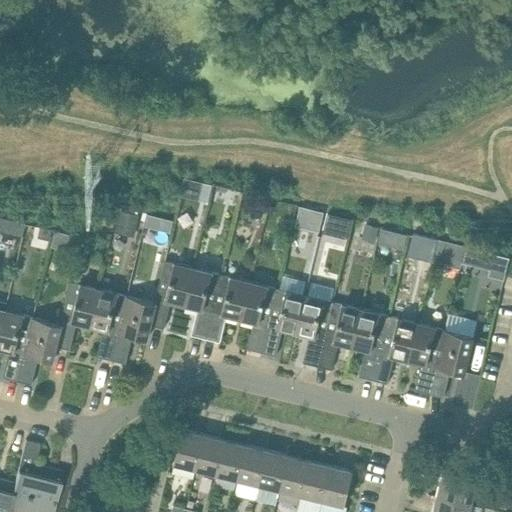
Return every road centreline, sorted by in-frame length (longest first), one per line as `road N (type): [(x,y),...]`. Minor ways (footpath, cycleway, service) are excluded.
road 1 (unclassified): [(407,421),(202,373),(93,434)]
road 2 (unclassified): [(511,394),(477,429),(407,421)]
